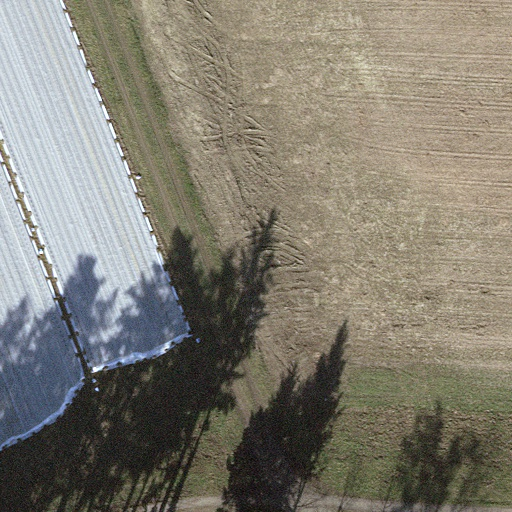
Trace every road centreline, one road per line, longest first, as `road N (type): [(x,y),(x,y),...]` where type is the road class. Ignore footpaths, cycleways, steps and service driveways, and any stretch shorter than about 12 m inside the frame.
road 1 (track): [(93,0),(276,497)]
road 2 (track): [(276,497),(424,511)]
